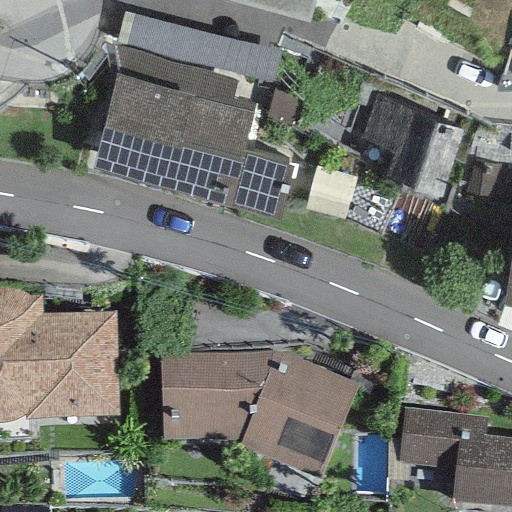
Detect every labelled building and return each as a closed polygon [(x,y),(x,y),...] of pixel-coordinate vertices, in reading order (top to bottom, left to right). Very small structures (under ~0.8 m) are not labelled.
[(264,0),(308,11),(311,0),(264,0)] [(260,86),(121,48),(89,163),(229,201),(230,196),(280,210),(294,161),(243,148),(260,86)] [(465,129),(375,95),(359,136),(394,150),(384,173),(440,195),(465,129)] [(0,432),(4,432),(14,429),(21,423),(27,423),(27,428),(118,427),(117,320),(43,321),(41,302),(29,302),(23,299),(7,290),(0,289),(0,432)] [(273,352),(160,360),(161,450),(242,449),(241,454),(317,485),(360,391),(273,352)] [(490,419),(403,411),(398,469),(454,474),(451,510),(472,511),(511,511),(511,444),(488,442),(490,419)]
